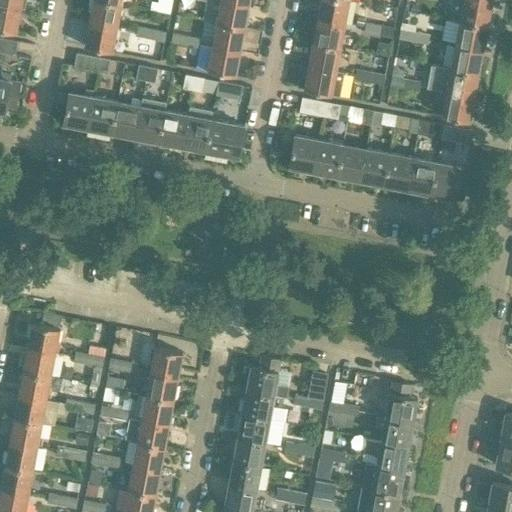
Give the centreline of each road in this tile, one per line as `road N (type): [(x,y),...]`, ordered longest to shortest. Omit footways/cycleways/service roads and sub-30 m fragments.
road 1 (residential): [(508,233),(251,184)]
road 2 (residential): [(478,373),(225,324)]
road 3 (residential): [(225,324),(2,282)]
road 4 (residential): [(251,184),(36,143)]
road 5 (residential): [(187,511),(225,324)]
road 6 (residential): [(251,184),(286,0)]
road 7 (residential): [(36,143),(63,0)]
road 8 (residential): [(478,373),(508,233)]
road 9 (residential): [(452,511),(478,373)]
